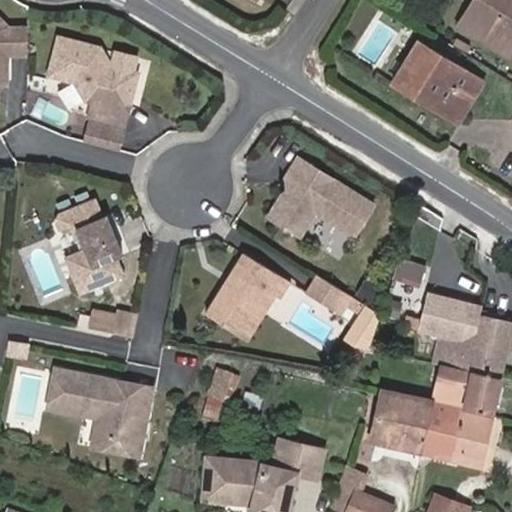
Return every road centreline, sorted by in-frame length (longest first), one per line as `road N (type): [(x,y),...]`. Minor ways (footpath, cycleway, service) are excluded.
road 1 (residential): [(511,229),(272,79)]
road 2 (residential): [(272,79),(142,0)]
road 3 (residential): [(192,190),(272,79)]
